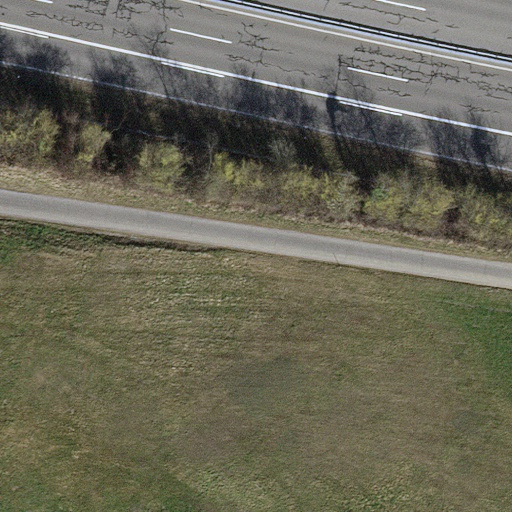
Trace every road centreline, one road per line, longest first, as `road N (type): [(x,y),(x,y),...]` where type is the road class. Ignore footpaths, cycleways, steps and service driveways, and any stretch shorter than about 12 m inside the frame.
road 1 (trunk): [(219,39),(511,99)]
road 2 (trunk): [(0,17),(219,39)]
road 3 (trunk): [(42,0),(219,39)]
road 4 (trunk): [(511,27),(376,0)]
